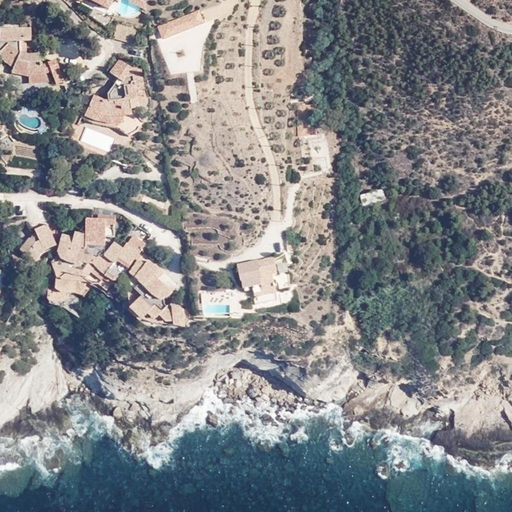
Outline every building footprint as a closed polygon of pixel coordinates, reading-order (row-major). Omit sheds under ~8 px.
[(83,0),(107,12),(113,0),(73,0),(81,4),(82,0),(83,0)] [(143,0),(128,0),(127,3),(145,12),(143,0)] [(199,11),(159,27),(164,40),(204,24),(199,11)] [(132,40),(136,27),(115,22),(111,35),(132,40)] [(10,74),(27,77),(45,76),(37,54),(29,55),(19,52),(19,41),(30,41),(29,29),(0,29),(0,54),(4,59),(3,61),(12,67),(10,74)] [(109,118),(122,117),(131,115),(129,101),(136,100),(135,90),(143,89),(139,67),(131,69),(118,60),(109,74),(114,78),(117,80),(113,85),(106,95),(106,101),(103,101),(92,96),(86,110),(97,115),(109,118)] [(45,76),(27,77),(28,85),(47,83),(45,76)] [(317,105),(298,106),(299,135),(318,134),(317,105)] [(122,124),(122,117),(109,118),(97,115),(86,110),(83,117),(93,122),(111,125),(122,124)] [(408,167),(408,158),(394,159),(394,168),(408,167)] [(363,170),(361,162),(352,165),(354,172),(363,170)] [(385,203),(382,190),(361,196),(364,209),(385,203)] [(57,252),(59,255),(62,260),(66,261),(75,264),(83,265),(89,265),(92,266),(94,269),(100,274),(104,277),(114,266),(103,257),(104,257),(101,254),(99,257),(90,253),(90,247),(104,248),(105,239),(114,239),(115,217),(97,216),(98,221),(91,221),(85,220),(84,236),(74,234),(73,238),(61,235),(57,252)] [(31,241),(29,239),(28,239),(18,252),(32,263),(42,251),(43,253),(55,247),(45,226),(32,231),(33,233),(35,237),(31,241)] [(133,237),(145,246),(150,238),(138,230),(133,237)] [(116,263),(128,271),(145,246),(133,237),(127,245),(126,244),(122,250),(114,244),(104,257),(103,257),(114,266),(116,263)] [(55,278),(54,289),(58,293),(61,294),(67,295),(75,294),(78,296),(86,284),(91,286),(97,285),(104,277),(100,274),(94,269),(92,266),(89,265),(83,265),(75,264),(66,261),(62,260),(59,255),(50,264),(55,278)] [(275,276),(271,260),(237,267),(240,283),(241,283),(243,290),(259,286),(258,280),(275,276)] [(162,302),(163,302),(163,301),(168,299),(171,294),(158,281),(163,275),(148,262),(144,266),(138,262),(128,274),(139,284),(147,294),(155,300),(159,302),(162,302)] [(114,266),(104,277),(110,280),(113,281),(118,281),(123,278),(128,271),(116,263),(114,266)] [(86,284),(78,296),(82,298),(91,286),(86,284)] [(172,328),(183,331),(182,312),(177,308),(177,305),(170,305),(166,308),(164,305),(163,302),(162,302),(159,302),(155,300),(147,294),(139,284),(134,290),(140,298),(128,311),(141,322),(146,317),(154,322),(158,319),(161,322),(163,320),(168,324),(172,324),(172,328)] [(54,289),(47,290),(46,300),(49,303),(57,304),(60,303),(66,300),(67,295),(61,294),(58,293),(54,289)]
